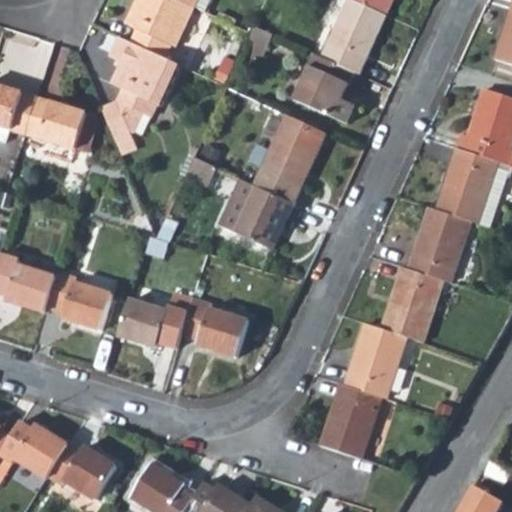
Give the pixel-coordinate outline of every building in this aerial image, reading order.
[(138,31),(131,44),(165,60),(172,46),(176,48),(195,8),(177,0),(137,0),(126,25),(138,31)] [(198,0),(195,8),(203,11),(208,0),(198,0)] [(350,0),(349,0),(322,59),(354,74),(359,76),(386,16),(350,0)] [(350,0),(386,16),(393,0),(350,0)] [(511,9),(496,61),(511,66),(511,9)] [(252,33),(248,42),(267,50),(273,36),(255,28),(252,33)] [(117,104),(104,110),(115,137),(122,154),(137,148),(130,131),(141,136),(149,117),(152,118),(158,105),(163,107),(181,67),(165,60),(131,44),(120,39),(110,59),(121,65),(112,85),(124,90),(117,104)] [(248,42),(242,55),(254,60),(257,55),(263,58),(267,50),(248,42)] [(322,59),(314,55),(294,101),(348,125),(356,107),(342,101),(354,74),(322,59)] [(0,88),(0,126),(9,130),(26,135),(37,100),(0,88)] [(462,135),(458,149),(499,163),(511,167),(511,150),(510,150),(511,144),(511,98),(485,90),(470,138),(462,135)] [(37,100),(26,135),(77,150),(78,149),(87,117),(88,115),(37,100)] [(287,116),(254,186),(295,205),(328,135),(287,116)] [(87,117),(78,149),(89,152),(98,121),(87,117)] [(9,130),(0,126),(0,141),(5,143),(9,130)] [(458,149),(438,211),(472,223),(478,225),(499,163),(458,149)] [(195,159),(186,178),(209,188),(216,173),(217,169),(195,159)] [(499,163),(478,225),(491,229),(511,167),(499,163)] [(217,169),(216,173),(239,184),(241,180),(217,169)] [(241,180),(239,184),(220,226),(274,249),(295,205),(254,186),(241,180)] [(430,209),(411,270),(445,282),(451,284),(472,223),(438,211),(430,209)] [(1,255),(0,258),(0,292),(7,295),(6,300),(46,312),(48,307),(57,278),(18,266),(20,261),(1,255)] [(388,312),(382,329),(408,337),(425,342),(445,282),(411,270),(403,268),(388,312)] [(57,278),(48,307),(65,313),(64,318),(103,330),(114,296),(76,284),(77,279),(59,273),(57,278)] [(188,313),(181,335),(200,341),(199,346),(238,357),(249,322),(212,310),(212,306),(193,300),(188,313)] [(131,301),(119,336),(159,348),(160,343),(178,348),(181,335),(188,313),(170,308),(169,313),(131,301)] [(367,324),(346,386),(383,397),(388,399),(408,337),(382,329),(367,324)] [(342,384),(322,447),(352,457),(362,461),(383,397),(346,386),(342,384)] [(11,437),(0,456),(13,464),(15,460),(48,480),(49,478),(68,446),(35,426),(33,430),(20,422),(11,437)] [(0,455),(0,456),(11,437),(0,430),(2,427),(0,425),(0,455)] [(68,446),(49,478),(62,486),(64,482),(96,502),(117,468),(84,448),(82,452),(69,444),(68,446)] [(186,511),(195,497),(184,491),(186,486),(153,465),(133,499),(153,511),(186,511)] [(216,490),(204,483),(195,497),(186,511),(248,511),(252,506),(219,486),(216,490)] [(463,501),(456,511),(496,511),(501,504),(474,488),(466,502),(463,501)] [(252,506),(248,511),(277,511),(256,499),(252,506)]
